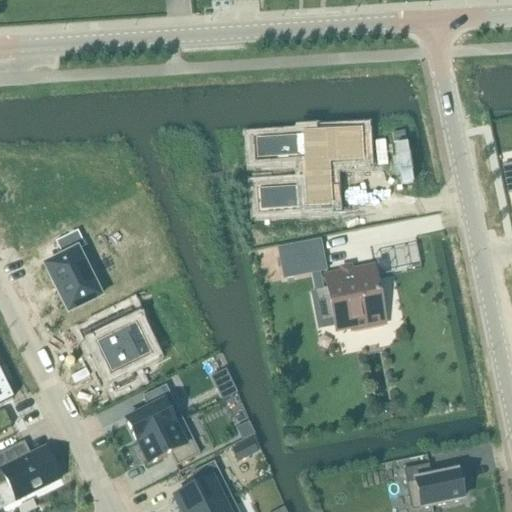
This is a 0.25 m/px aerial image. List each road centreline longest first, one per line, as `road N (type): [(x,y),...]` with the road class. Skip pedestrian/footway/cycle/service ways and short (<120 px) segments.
road 1 (tertiary): [(0,47),(432,22)]
road 2 (residential): [(0,287),(103,511)]
road 3 (unclassified): [(480,263),(432,22)]
road 4 (unclassified): [(511,415),(480,263)]
